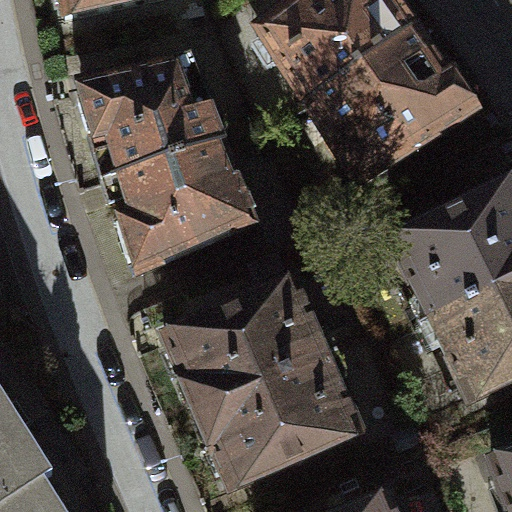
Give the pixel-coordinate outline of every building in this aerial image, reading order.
[(63,0),(68,20),(159,0),(63,0)] [(395,0),(298,0),(256,32),(306,108),(416,28),(395,0)] [(473,113),(416,28),(306,108),(355,189),(473,113)] [(188,63),(80,84),(85,98),(76,101),(88,135),(94,133),(111,181),(218,147),(188,63)] [(218,147),(111,181),(124,223),(116,225),(127,262),(135,260),(139,274),(247,228),(218,147)] [(391,248),(428,324),(511,282),(511,182),(434,221),(436,226),(391,248)] [(511,282),(428,324),(466,401),(508,380),(510,384),(511,383),(511,282)] [(189,413),(198,415),(326,360),(293,284),(165,340),(183,381),(180,390),(189,413)] [(211,446),(230,491),(359,436),(326,360),(198,415),(194,426),(201,443),(211,446)] [(0,505),(44,478),(52,473),(0,391),(0,505)] [(511,511),(511,456),(488,465),(505,511),(511,511)] [(0,511),(65,511),(44,478),(0,505),(0,511)]
